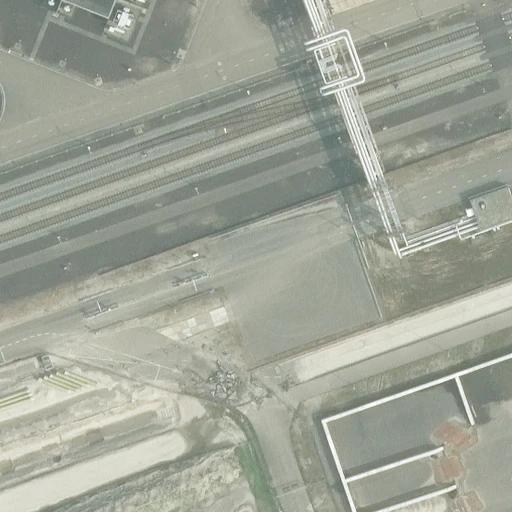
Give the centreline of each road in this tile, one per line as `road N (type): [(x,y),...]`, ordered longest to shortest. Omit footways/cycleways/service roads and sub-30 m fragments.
road 1 (unknown): [(255,402),(74,323)]
road 2 (unknown): [(511,307),(466,323),(511,433)]
